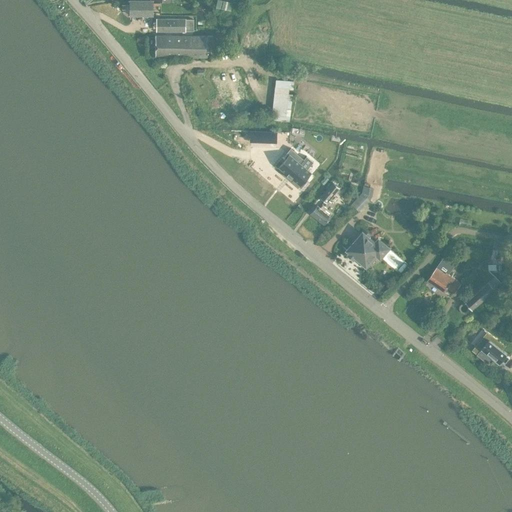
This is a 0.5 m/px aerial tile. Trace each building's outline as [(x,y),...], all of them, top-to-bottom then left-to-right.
[(233,2),(223,0),(216,0),(215,7),(231,11),(233,2)] [(130,15),(131,15),(153,15),(153,1),(130,1),(130,15)] [(157,19),(157,31),(175,31),(175,19),(157,19)] [(175,19),(175,31),(185,31),(192,31),(192,19),(185,19),(175,19)] [(155,56),(167,56),(167,44),(177,44),(177,35),(155,35),(155,56)] [(167,44),(167,56),(207,57),(207,41),(213,40),(213,35),(207,36),(207,35),(177,35),(177,44),(167,44)] [(289,121),(294,81),(276,79),(271,119),(289,121)] [(256,130),(255,142),(275,143),(275,130),(256,130)] [(288,154),(278,166),(299,183),(309,171),(305,168),(312,160),(305,154),(303,158),(289,147),(285,152),(288,154)] [(322,204),(323,205),(320,208),(317,205),(310,213),(324,225),(331,216),(330,216),(333,213),(327,208),(331,202),(329,200),(339,187),(333,182),(320,198),(324,201),(322,204)] [(361,192),(351,204),(356,209),(366,197),(368,194),(369,189),(363,187),(361,192)] [(347,247),(344,250),(365,268),(368,265),(376,256),(380,259),(391,246),(378,236),(374,240),(362,229),(347,247)] [(443,257),(428,280),(444,291),(447,287),(450,289),(455,292),(460,284),(456,281),(447,275),(454,265),(443,257)] [(472,310),(495,288),(488,281),(465,302),(465,303),(464,303),(463,303),(462,304),(461,304),(460,305),(460,306),(459,306),(459,307),(459,308),(459,309),(459,310),(460,311),(460,312),(461,312),(462,313),(463,313),(464,313),(465,313),(466,313),(467,313),(467,312),(468,311),(468,310),(469,310),(469,309),(470,308),(472,310)] [(506,353),(488,339),(476,355),(489,365),(494,360),(498,363),(506,353)]
